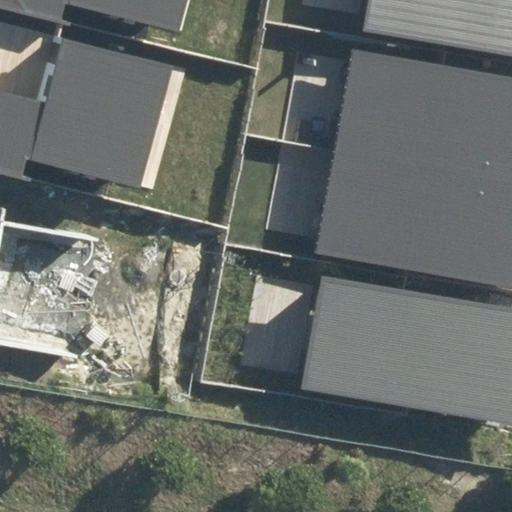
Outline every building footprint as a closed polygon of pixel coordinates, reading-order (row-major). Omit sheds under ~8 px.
[(0,0),(0,7),(67,24),(71,4),(183,31),(190,0),(0,0)] [(511,57),(511,0),(370,0),(365,30),(511,57)] [(0,172),(28,179),(33,160),(144,186),(173,67),(63,40),(47,103),(0,91),(0,172)] [(511,292),(511,78),(358,49),(319,256),(511,292)] [(511,428),(511,311),(320,275),(299,388),(511,428)]
